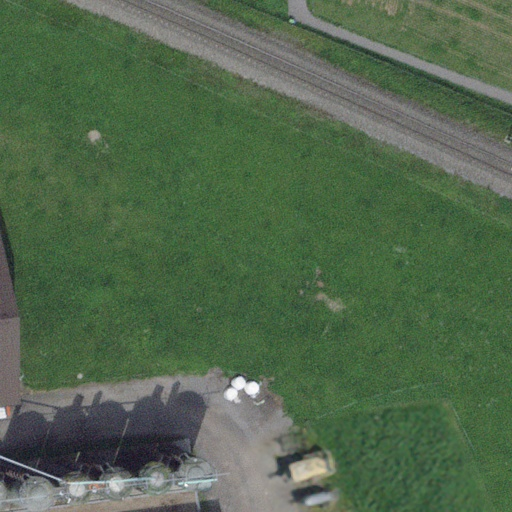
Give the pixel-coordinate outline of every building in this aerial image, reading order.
[(0,328),(0,396),(8,395),(0,328)] [(198,459),(195,454),(191,450),(185,448),(180,448),(175,449),(170,452),(166,457),(165,462),(165,468),(166,473),(170,478),(175,481),(180,482),(186,481),(191,479),(195,475),(198,470),(199,464),(198,459)] [(155,463),(152,458),(148,455),(143,453),(137,452),(132,454),(127,457),(124,461),(122,466),(122,472),(123,477),(127,482),(132,485),(137,486),(143,486),(148,483),(152,479),(155,474),(156,469),(155,463)] [(117,468),(114,464),(110,460),(104,458),(99,457),(93,459),(89,462),(85,466),(84,472),(83,477),(85,483),(89,487),(94,490),(99,492),(105,491),(110,489),(114,485),(117,480),(118,474),(117,468)] [(79,473),(76,468),(72,464),(67,462),(61,462),(56,463),(51,466),(48,471),(46,476),(46,481),(48,487),(51,491),(56,495),(62,496),(67,495),(73,493),(77,489),(79,484),(80,478),(79,473)] [(40,478),(37,473),(33,469),(28,467),(22,467),(17,468),(12,471),(9,476),(7,481),(7,486),(8,492),(12,496),(17,500),(22,501),(28,500),(33,498),(37,494),(40,489),(41,483),(40,478)]
